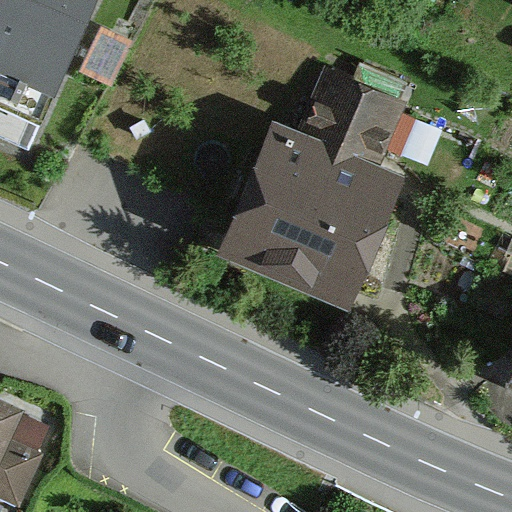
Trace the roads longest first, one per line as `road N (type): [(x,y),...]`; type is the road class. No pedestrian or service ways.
road 1 (secondary): [(158,337),(511,498)]
road 2 (residential): [(158,337),(125,407),(127,436),(145,461),(229,511)]
road 3 (secondary): [(0,260),(158,337)]
